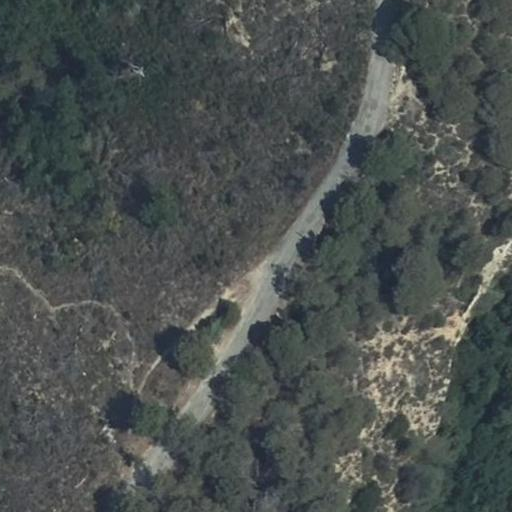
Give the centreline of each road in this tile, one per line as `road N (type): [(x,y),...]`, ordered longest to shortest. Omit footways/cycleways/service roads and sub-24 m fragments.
road 1 (unclassified): [(154,511),(372,121),(383,0)]
road 2 (track): [(99,511),(160,367),(302,244)]
